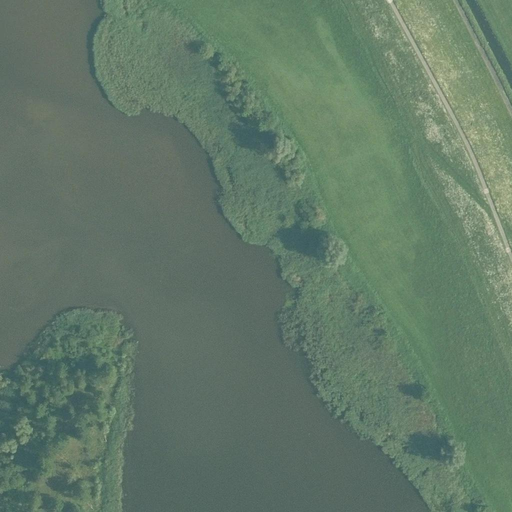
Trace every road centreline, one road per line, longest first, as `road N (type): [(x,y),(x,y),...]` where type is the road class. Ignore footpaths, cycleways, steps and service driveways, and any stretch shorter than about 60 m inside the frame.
road 1 (track): [(511,361),(416,155),(419,139),(511,235)]
road 2 (track): [(511,109),(453,0)]
